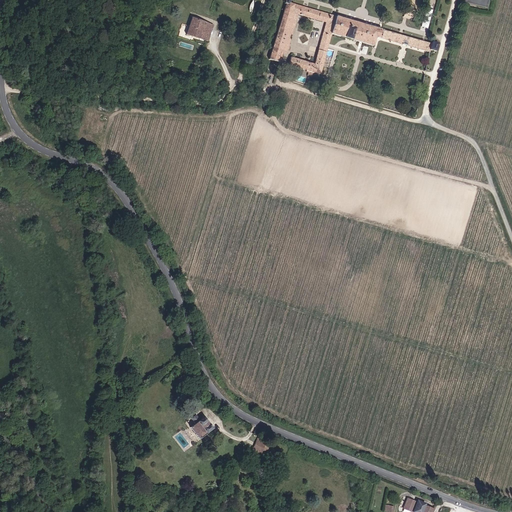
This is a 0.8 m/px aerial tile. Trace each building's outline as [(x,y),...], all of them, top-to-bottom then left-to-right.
[(316,73),(327,35),(373,49),(376,40),(427,55),(427,51),(433,52),(436,43),(428,41),(428,43),(356,23),(352,22),(333,16),(283,2),(284,1),(281,0),(280,4),(283,4),(266,59),(275,61),(277,53),(284,55),(293,25),(296,15),(323,23),(313,56),(308,55),(306,62),(288,56),(285,64),(289,65),(288,70),(309,76),(310,72),(316,73)] [(422,27),(430,28),(433,9),(425,8),(422,27)] [(207,42),(212,25),(192,19),(187,36),(207,42)] [(198,440),(213,430),(206,419),(202,422),(199,417),(192,421),(196,426),(192,429),(198,440)] [(262,452),(266,446),(258,441),(255,448),(262,452)]
